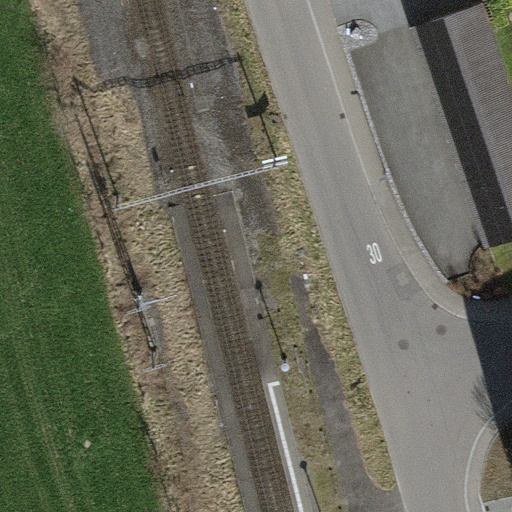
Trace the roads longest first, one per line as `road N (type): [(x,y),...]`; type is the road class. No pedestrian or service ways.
road 1 (residential): [(412,391),(284,0)]
road 2 (residential): [(446,511),(412,391)]
